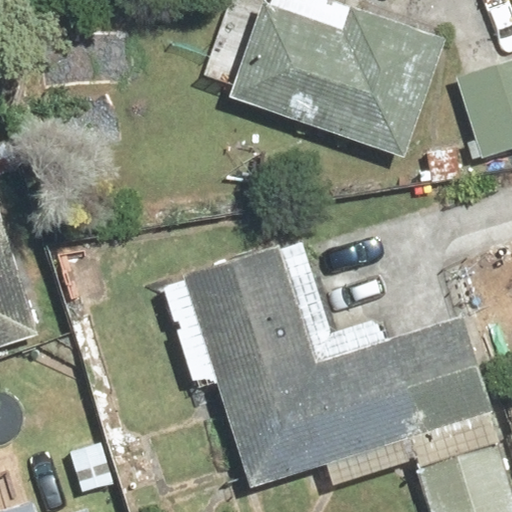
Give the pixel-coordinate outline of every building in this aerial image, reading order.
[(255,0),(248,0),(214,109),(397,168),(444,24),(370,0),(343,0),(335,26),(255,0)] [(511,56),(445,79),(476,171),(511,159),(511,56)] [(0,343),(37,332),(0,211),(0,343)] [(295,243),(159,283),(193,395),(211,390),(242,495),(319,472),(324,491),(407,466),(420,511),(511,511),(511,491),(457,310),(327,349),(295,243)] [(16,511),(82,511),(77,494),(16,511)]
